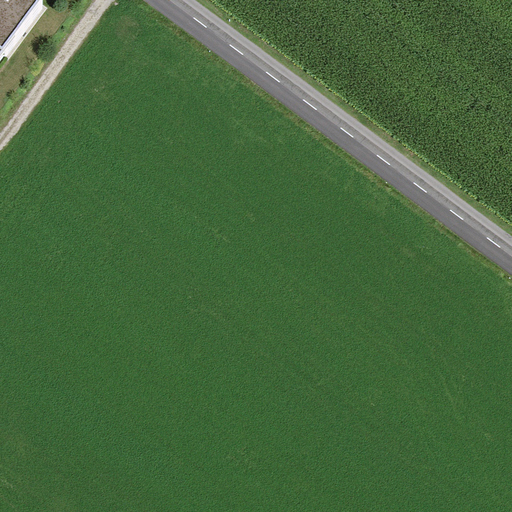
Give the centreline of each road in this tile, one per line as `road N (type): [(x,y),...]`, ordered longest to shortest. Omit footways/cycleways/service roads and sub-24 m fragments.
road 1 (secondary): [(170,0),(511,256)]
road 2 (track): [(103,0),(0,144)]
